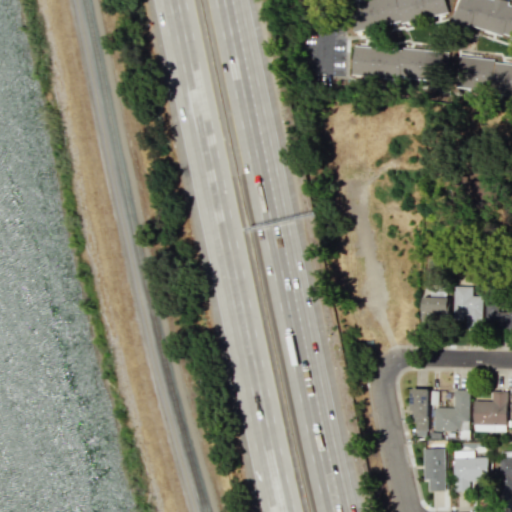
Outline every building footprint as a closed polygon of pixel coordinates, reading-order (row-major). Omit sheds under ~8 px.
[(355,31),(447,13),(444,0),(355,0),(349,1),(355,31)] [(458,0),(453,21),(511,36),(511,4),(496,0),(458,0)] [(350,73),(444,82),(447,53),(353,44),(350,73)] [(511,93),(511,62),(459,57),(456,88),(511,93)] [(453,316),(466,316),(466,327),(482,327),(481,296),(472,296),(472,286),(453,287),(453,316)] [(421,322),(449,322),(449,297),(421,297),(421,322)] [(498,321),(498,329),(511,328),(511,298),(486,298),(485,321),(498,321)] [(428,389),(410,388),(410,411),(415,411),(415,436),(427,436),(428,389)] [(472,401),(472,431),(505,432),(506,391),(491,391),(491,401),(472,401)] [(443,448),(423,448),(423,479),(428,479),(428,491),(444,490),(443,448)] [(473,450),(452,451),(453,491),(469,491),(469,480),(487,479),(486,457),(473,457),(473,450)] [(511,456),(498,457),(499,490),(511,489),(511,456)]
